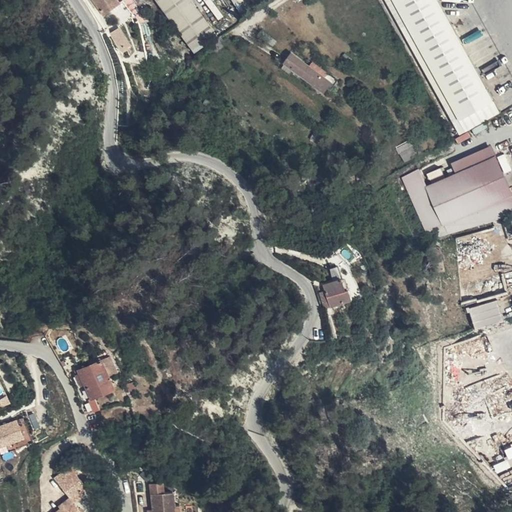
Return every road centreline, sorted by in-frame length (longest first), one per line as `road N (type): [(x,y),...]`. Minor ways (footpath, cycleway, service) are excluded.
road 1 (unclassified): [(73,0),(101,38),(111,86),(107,150),(119,162),(181,155),(211,161),(243,185),(266,257),(310,291),(318,316),(312,337),(257,394),(249,425),(282,480),(278,511)]
road 2 (unclassified): [(126,511),(121,479),(94,449),(63,375),(44,354),(0,344)]
